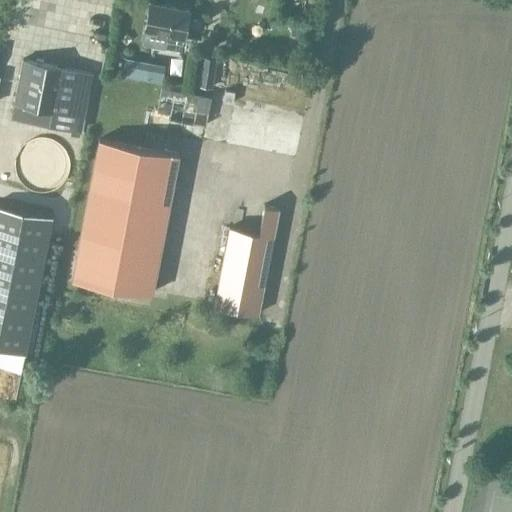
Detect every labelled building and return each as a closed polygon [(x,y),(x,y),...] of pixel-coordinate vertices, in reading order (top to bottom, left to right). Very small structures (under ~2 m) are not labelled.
[(145,30),(185,38),(190,10),(150,3),(145,30)] [(290,34),(315,37),(317,25),(292,22),(290,34)] [(202,55),(197,86),(213,88),(218,58),(202,55)] [(93,73),(23,59),(15,104),(84,117),(93,73)] [(146,108),(142,128),(203,140),(211,96),(162,87),(157,110),(146,108)] [(178,155),(99,140),(74,277),(152,291),(178,155)] [(257,312),(278,206),(264,204),(259,231),(229,226),(214,304),(257,312)] [(51,217),(0,206),(0,348),(25,353),(51,217)]
